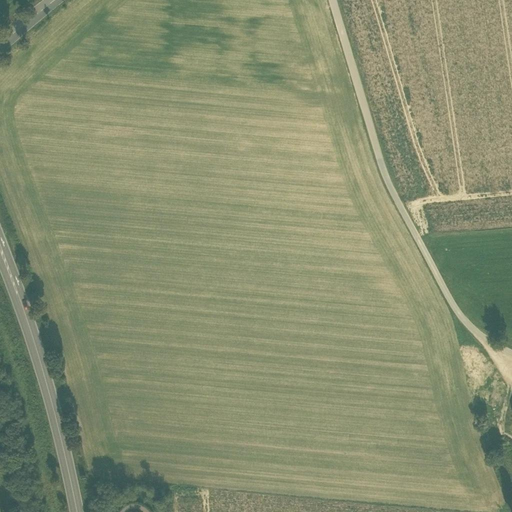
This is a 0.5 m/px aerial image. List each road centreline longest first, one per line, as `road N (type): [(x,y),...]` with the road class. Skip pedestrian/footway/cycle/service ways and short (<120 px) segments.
road 1 (unclassified): [(511,356),(468,326),(382,169),(331,0)]
road 2 (primary): [(0,248),(41,367),(76,511)]
